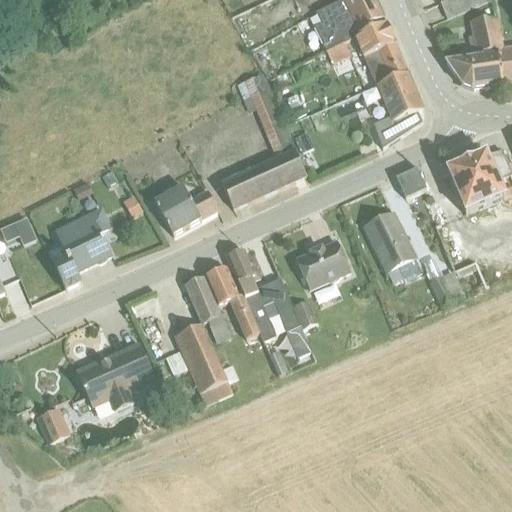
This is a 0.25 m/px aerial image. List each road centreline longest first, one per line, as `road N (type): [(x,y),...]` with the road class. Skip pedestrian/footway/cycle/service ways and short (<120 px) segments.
road 1 (tertiary): [(0,342),(431,147),(464,114)]
road 2 (secondary): [(464,114),(436,89),(396,0)]
